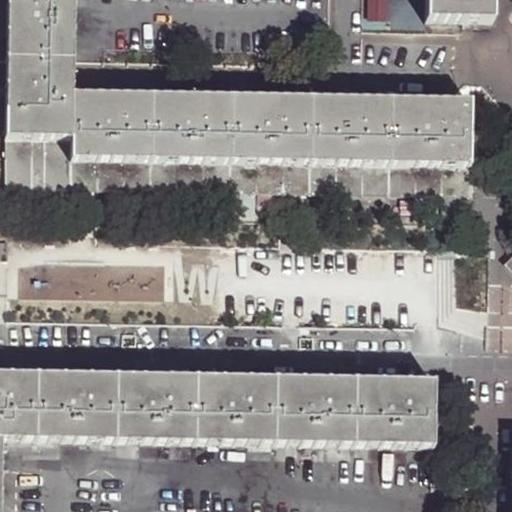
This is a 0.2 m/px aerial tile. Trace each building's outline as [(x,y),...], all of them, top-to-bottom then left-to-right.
[(9,66),(77,68),(77,50),(77,0),(10,0),(10,19),(9,49),(9,66)] [(385,27),(385,0),(370,0),(370,27),(385,27)] [(425,0),(425,30),(490,29),(490,0),(425,0)] [(9,98),(76,98),(77,80),(77,68),(9,66),(9,79),(9,98)] [(74,147),(76,98),(9,98),(8,122),(8,147),(74,147)] [(74,147),(75,169),(152,170),(154,101),(115,100),(76,98),(74,147)] [(232,170),(233,102),(193,101),(154,101),(152,170),(232,170)] [(309,172),(311,104),(272,103),(233,102),(232,170),(309,172)] [(388,174),(389,106),(350,105),(311,104),(309,172),(388,174)] [(429,106),(389,106),(388,174),(467,175),(469,107),(429,106)] [(467,175),(388,174),(309,172),(232,170),(152,170),(75,169),(74,147),(8,147),(7,180),(6,197),(75,198),(81,199),(289,202),(467,204),(467,190),(467,175)] [(37,449),(38,382),(0,382),(0,448),(2,449),(37,449)] [(78,383),(38,382),(37,449),(119,451),(119,384),(78,383)] [(159,385),(119,384),(119,451),(198,451),(200,386),(159,385)] [(198,451),(277,453),(279,387),(246,387),(200,386),(198,451)] [(277,453),(355,455),(357,388),(318,387),(279,387),(277,453)] [(392,388),(357,388),(355,455),(434,455),(436,389),(392,388)]
